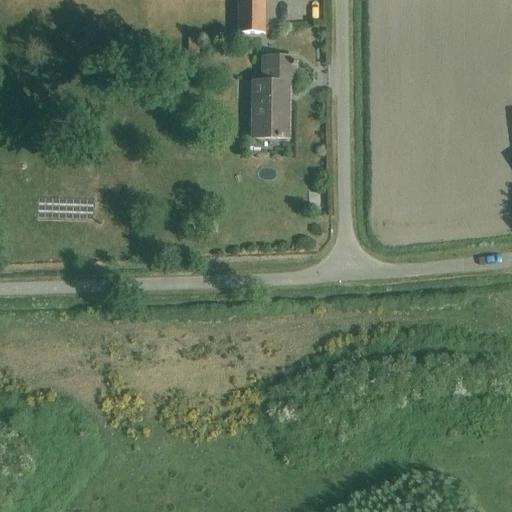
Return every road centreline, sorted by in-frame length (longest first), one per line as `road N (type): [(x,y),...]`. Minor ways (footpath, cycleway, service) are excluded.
road 1 (unclassified): [(0,289),(345,274)]
road 2 (unclassified): [(345,274),(341,0)]
road 3 (unclassified): [(345,274),(511,259)]
